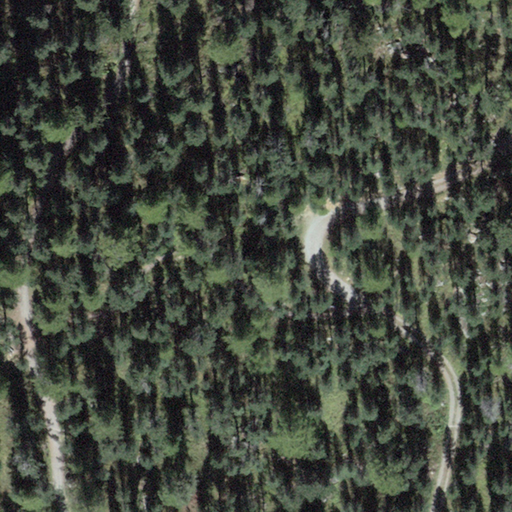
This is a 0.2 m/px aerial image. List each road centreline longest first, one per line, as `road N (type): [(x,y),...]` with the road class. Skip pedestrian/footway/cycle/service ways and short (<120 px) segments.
road 1 (track): [(365,304),(317,317),(275,310),(181,245),(107,310),(30,329)]
road 2 (track): [(30,329),(27,236),(56,173),(111,98),(134,0)]
road 3 (track): [(511,143),(477,170),(337,210),(319,230),(319,253),(329,275),(365,304)]
road 4 (track): [(365,304),(420,337),(453,373),(458,409),(438,511)]
road 5 (track): [(64,511),(30,329)]
